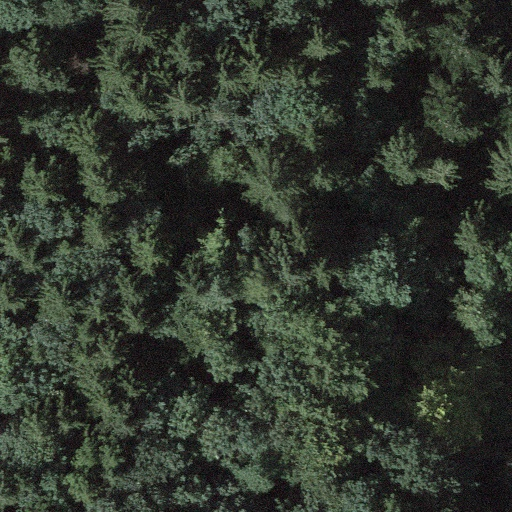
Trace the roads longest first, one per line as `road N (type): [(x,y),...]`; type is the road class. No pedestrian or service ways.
road 1 (track): [(68,511),(106,478),(176,449),(235,458),(300,511)]
road 2 (track): [(386,0),(511,179)]
road 3 (track): [(0,91),(80,0)]
